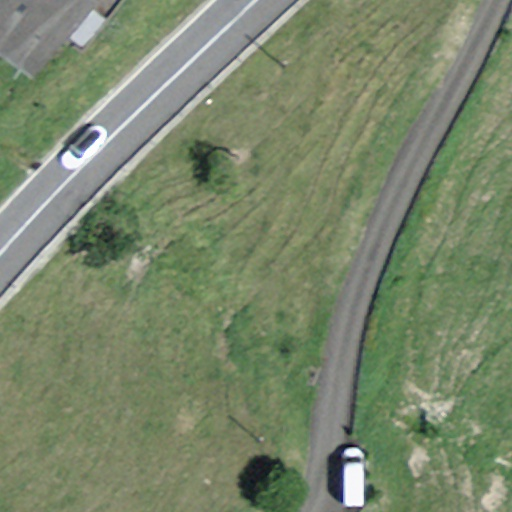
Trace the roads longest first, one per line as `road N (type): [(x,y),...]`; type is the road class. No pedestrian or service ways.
road 1 (residential): [(321,511),(351,317),(502,0)]
road 2 (secondary): [(0,259),(127,119),(259,0)]
